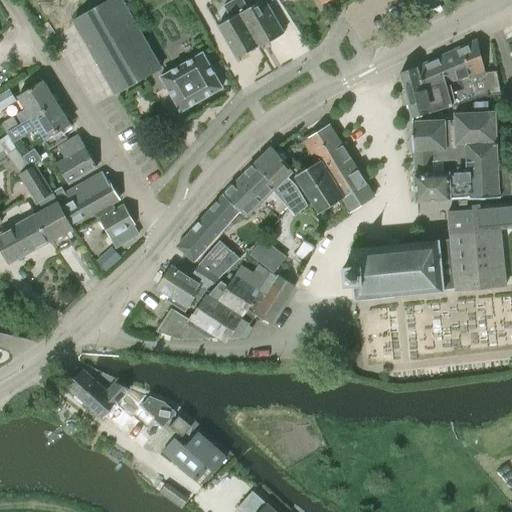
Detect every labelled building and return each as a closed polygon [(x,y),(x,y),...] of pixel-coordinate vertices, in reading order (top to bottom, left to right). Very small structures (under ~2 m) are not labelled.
[(114,94),(159,68),(120,0),(107,0),(72,21),(114,94)] [(257,46),(231,0),(223,5),(230,17),(217,24),(237,58),(257,46)] [(231,0),(257,46),(258,47),(283,33),(263,0),(259,0),(247,8),(242,0),(231,0)] [(400,73),(401,77),(411,118),(451,106),(444,84),(458,79),(462,90),(452,93),(455,105),(487,96),(494,95),(491,72),(485,73),(476,40),(443,55),(416,67),(400,73)] [(180,111),(221,87),(201,53),(160,76),(180,111)] [(43,80),(18,96),(26,108),(20,111),(26,121),(57,102),(43,80)] [(0,108),(15,100),(9,89),(0,94),(0,108)] [(69,129),(67,126),(70,124),(57,102),(26,121),(18,126),(8,132),(14,143),(38,128),(45,140),(43,140),(50,150),(68,139),(64,132),(69,129)] [(488,113),(488,102),(475,103),(476,113),(455,114),(455,121),(447,122),(446,122),(446,120),(412,122),(413,152),(414,152),(415,174),(414,174),(415,202),(447,200),(452,200),(452,199),(466,199),(511,197),(509,163),(496,164),(494,112),(488,113)] [(8,132),(18,126),(12,117),(2,123),(8,132)] [(315,164),(326,184),(357,168),(329,125),(303,141),(316,163),(315,164)] [(95,168),(77,136),(57,147),(64,158),(55,163),(67,184),(95,168)] [(7,140),(0,144),(0,146),(6,156),(14,149),(7,140)] [(251,166),(273,191),(295,217),(308,205),(297,186),(288,177),(294,171),(271,147),(251,166)] [(18,171),(26,165),(14,149),(6,156),(18,171)] [(41,160),(34,151),(24,158),(31,167),(41,160)] [(326,184),(315,164),(296,175),(319,212),(336,202),(326,184)] [(51,193),(50,192),(46,185),(34,166),(22,173),(43,209),(33,214),(49,241),(74,227),(72,225),(57,201),(51,193)] [(260,203),(273,191),(251,166),(239,179),(260,203)] [(357,168),(326,184),(336,202),(341,198),(350,211),(374,196),(357,168)] [(100,219),(123,206),(102,172),(65,193),(62,187),(51,193),(57,201),(72,225),(90,214),(92,218),(97,215),(100,219)] [(222,195),(239,210),(247,217),(260,203),(239,179),(222,195)] [(46,185),(50,192),(55,189),(51,182),(46,185)] [(239,210),(222,195),(204,216),(221,231),(239,210)] [(353,284),(354,300),(443,292),(441,270),(453,269),(455,290),(505,285),(499,228),(511,224),(511,217),(510,201),(474,204),(474,209),(447,212),(451,255),(440,256),(438,241),(399,245),(398,239),(388,240),(389,246),(349,250),(351,265),(344,265),(346,285),(353,284)] [(123,206),(100,219),(116,246),(137,234),(133,226),(134,225),(123,206)] [(49,241),(33,214),(0,232),(0,243),(11,263),(49,241)] [(221,231),(204,216),(177,246),(193,262),(221,231)] [(198,265),(190,277),(201,284),(206,287),(207,288),(218,278),(239,259),(231,252),(219,241),(198,265)] [(249,257),(249,258),(268,271),(273,274),(282,259),(258,243),(249,257)] [(111,248),(96,261),(105,271),(120,258),(111,248)] [(171,308),(157,331),(177,338),(230,337),(241,337),(256,314),(254,312),(277,277),(273,274),(268,271),(263,278),(241,264),(228,285),(222,281),(209,295),(207,294),(190,320),(171,308)] [(201,285),(170,266),(157,288),(170,296),(167,300),(184,310),(195,294),(200,298),(206,287),(201,284),(201,285)] [(278,275),(277,277),(254,312),(271,323),(295,285),(278,275)] [(103,420),(106,417),(126,393),(129,389),(114,384),(106,394),(81,372),(74,380),(69,376),(62,385),(103,420)] [(126,393),(106,417),(140,446),(142,448),(149,441),(140,434),(152,419),(163,428),(176,413),(164,403),(149,397),(141,406),(126,393)] [(170,425),(182,436),(191,426),(179,415),(170,425)] [(162,430),(141,456),(175,484),(191,465),(201,473),(216,454),(193,433),(181,448),(162,430)] [(275,511),(252,491),(237,509),(240,511),(275,511)]
